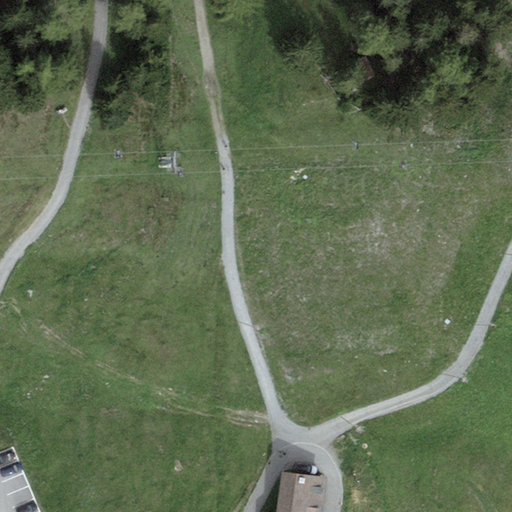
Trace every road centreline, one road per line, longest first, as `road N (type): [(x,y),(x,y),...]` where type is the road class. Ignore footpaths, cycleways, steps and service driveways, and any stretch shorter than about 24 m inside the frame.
road 1 (track): [(198,0),(227,173),(229,267),(279,421),(300,450)]
road 2 (track): [(0,275),(55,200),(94,60),(100,0)]
